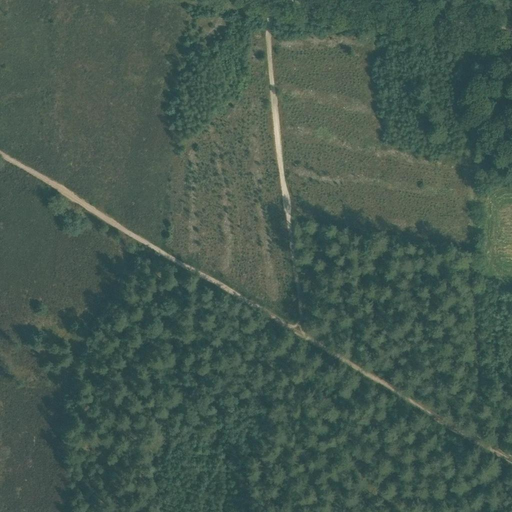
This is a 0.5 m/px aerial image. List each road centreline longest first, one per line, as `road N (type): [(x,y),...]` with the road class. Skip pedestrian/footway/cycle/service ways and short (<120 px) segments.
road 1 (track): [(496,511),(496,489),(468,436),(468,21)]
road 2 (track): [(297,336),(0,156)]
road 3 (track): [(297,336),(257,0)]
road 4 (track): [(511,462),(297,336)]
road 5 (track): [(327,3),(468,21)]
